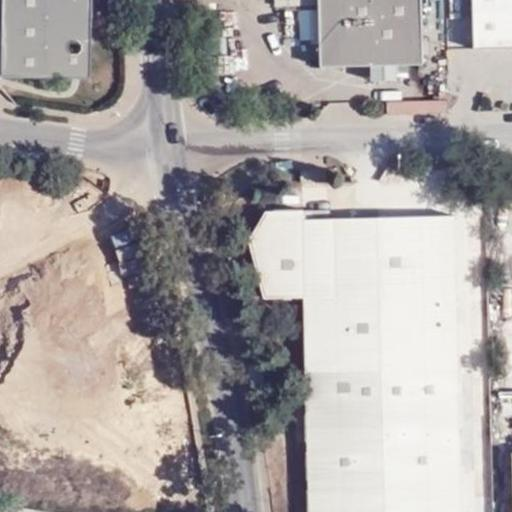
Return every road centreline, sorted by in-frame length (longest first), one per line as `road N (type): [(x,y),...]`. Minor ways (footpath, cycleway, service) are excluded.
road 1 (tertiary): [(244,511),(234,431),(170,141)]
road 2 (unclassified): [(511,139),(170,141)]
road 3 (unclassified): [(170,141),(0,122)]
road 4 (tertiary): [(170,141),(159,0)]
